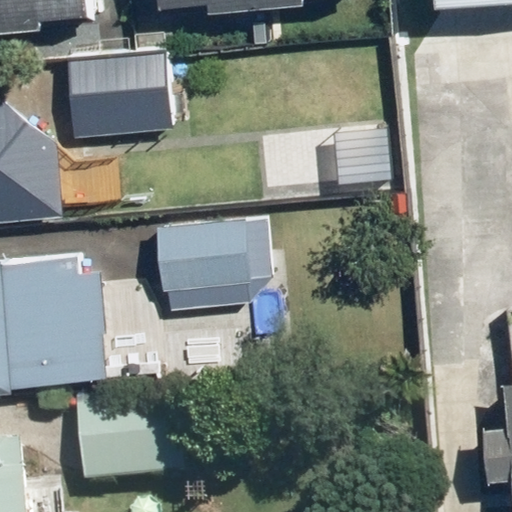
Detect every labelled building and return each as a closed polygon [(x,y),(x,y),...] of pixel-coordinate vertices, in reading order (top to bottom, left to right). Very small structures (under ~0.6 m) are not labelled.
[(0,0),(0,18),(103,10),(102,0),(0,0)] [(173,46),(70,52),(74,129),(177,123),(173,46)] [(8,91),(0,91),(0,217),(70,212),(63,134),(8,91)] [(251,212),(158,220),(164,286),(256,278),(251,212)] [(78,248),(0,254),(0,383),(111,373),(102,266),(79,268),(78,248)] [(179,388),(77,395),(83,480),(185,472),(179,388)] [(511,419),(490,422),(495,478),(511,476),(511,419)] [(0,511),(30,511),(24,433),(0,435),(0,511)]
